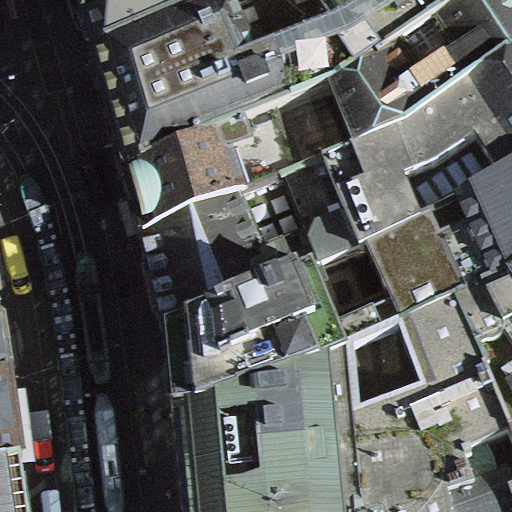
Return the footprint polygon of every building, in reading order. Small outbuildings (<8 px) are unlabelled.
[(188,21),(178,0),(72,0),(91,62),(188,21)] [(274,0),(231,18),(225,5),(188,21),(91,62),(101,99),(125,181),(277,120),(335,96),(479,0),(274,0)] [(222,0),(225,5),(231,18),(274,0),(222,0)] [(325,173),(405,139),(511,65),(511,0),(479,0),(335,96),(277,120),(294,185),(325,173)] [(325,173),(360,259),(447,218),(511,181),(511,65),(405,139),(325,173)] [(129,197),(143,245),(294,185),(277,120),(125,181),(129,197)] [(325,173),(294,185),(143,245),(149,270),(164,338),(176,335),(356,261),(360,259),(325,173)] [(511,181),(447,218),(360,259),(356,261),(389,342),(456,312),(507,287),(511,285),(511,181)] [(202,415),(389,342),(356,261),(176,335),(164,338),(168,381),(172,418),(202,415)] [(511,506),(511,285),(507,287),(456,312),(485,376),(482,378),(510,441),(511,447),(511,498),(506,500),(509,508),(511,506)] [(474,499),(460,464),(510,441),(482,378),(485,376),(456,312),(389,342),(202,415),(172,418),(176,460),(181,511),(447,511),(446,507),(474,499)] [(13,420),(8,386),(0,387),(0,476),(20,473),(13,420)] [(511,511),(511,506),(509,508),(506,500),(511,498),(511,447),(510,441),(460,464),(474,499),(446,507),(447,511),(511,511)] [(0,511),(25,511),(20,473),(0,476),(0,511)]
